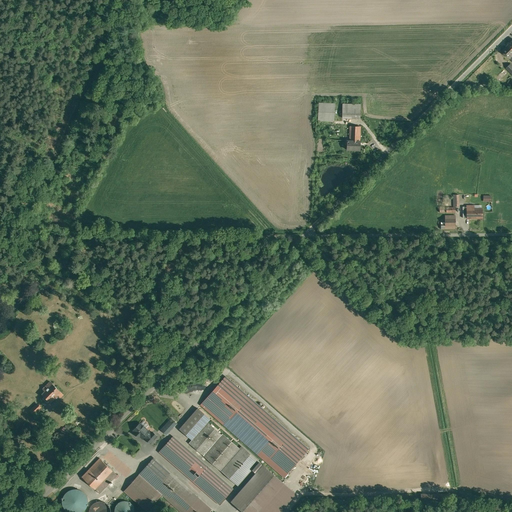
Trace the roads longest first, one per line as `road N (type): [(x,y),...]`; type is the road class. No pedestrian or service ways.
road 1 (unclassified): [(28,511),(302,236)]
road 2 (track): [(302,236),(92,240),(0,224)]
road 3 (unclassified): [(302,236),(511,30)]
road 4 (unclassified): [(302,236),(511,232)]
